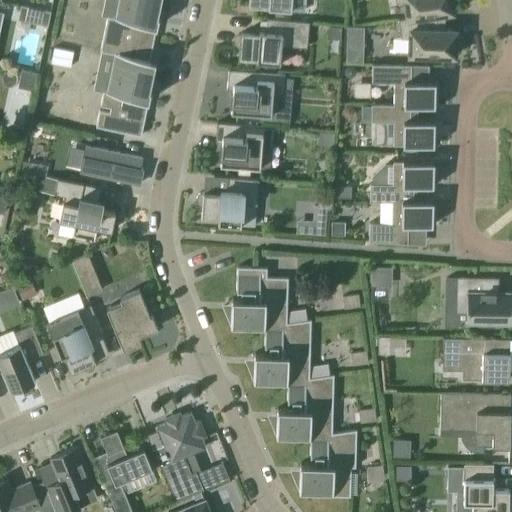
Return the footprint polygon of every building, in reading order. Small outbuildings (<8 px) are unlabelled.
[(157,0),(118,0),(115,16),(108,15),(101,50),(115,53),(115,52),(150,59),(159,15),(154,14),(157,0)] [(251,0),(252,2),(269,3),(268,7),(291,9),(292,0),(251,0)] [(408,17),(428,14),(453,10),(451,0),(395,0),(396,1),(406,1),(408,17)] [(48,24),(51,10),(22,4),(19,18),(48,24)] [(430,29),(429,21),(428,14),(408,17),(398,18),(401,37),(410,38),(410,53),(455,55),(456,29),(430,29)] [(239,46),(241,46),(240,55),(257,57),(257,60),(280,62),(281,44),(286,43),(307,45),(309,21),(267,18),(266,31),(259,30),(259,34),(242,33),(239,33),(238,33),(236,35),(236,36),(235,37),(235,38),(235,39),(235,41),(235,42),(236,43),(236,44),(237,45),(239,46)] [(328,25),(328,38),(341,38),(342,26),(328,25)] [(364,44),(347,44),(346,61),(363,62),(364,44)] [(71,66),(74,51),(54,47),(51,62),(67,65),(71,66)] [(152,59),(150,59),(115,52),(115,53),(107,90),(104,90),(101,105),(110,107),(109,110),(100,109),(96,125),(141,135),(151,90),(146,89),(152,59)] [(411,80),(411,64),(373,63),(372,82),(395,82),(394,104),(394,105),(411,105),(435,106),(435,81),(411,80)] [(37,71),(21,68),(18,86),(33,89),(37,71)] [(282,114),(283,93),(284,93),(285,73),(229,69),(227,88),(233,88),(231,110),(271,114),(271,113),(282,114)] [(355,94),(370,94),(370,81),(355,80),(355,94)] [(394,105),(394,104),(372,103),(372,104),(372,119),(372,121),(394,121),(393,144),(434,145),(435,120),(410,120),(411,105),(394,105)] [(270,167),(272,146),(273,146),(274,126),(218,121),(216,140),(222,141),(220,163),(260,166),(270,167)] [(319,130),(318,144),(335,146),(335,132),(319,130)] [(82,169),(139,182),(145,156),(89,144),(82,169)] [(434,186),(434,161),(393,160),(393,183),(370,183),(370,200),(392,201),(392,199),(409,200),(409,185),(434,186)] [(30,171),(42,174),(46,175),(48,165),(32,161),(30,171)] [(46,175),(42,174),(39,187),(39,189),(55,193),(55,190),(58,177),(46,175)] [(257,204),(259,178),(229,176),(228,189),(221,189),(220,192),(203,191),(201,191),(199,192),(198,193),(197,194),(196,195),(196,197),(196,198),(196,199),(196,200),(197,201),(198,202),(198,203),(199,204),(201,204),(202,205),(202,217),(218,219),(218,222),(241,224),(255,225),(256,204),(257,204)] [(82,196),(84,183),(58,177),(55,190),(66,193),(65,198),(64,198),(60,216),(75,220),(72,234),(94,239),(97,227),(111,230),(115,212),(101,209),(102,200),(82,196)] [(335,197),(352,197),(352,184),(335,184),(335,197)] [(433,200),(409,200),(392,199),(392,201),(392,222),(370,222),(369,240),(408,242),(409,224),(433,225),(433,200)] [(313,219),(312,233),(326,234),(326,220),(327,205),(314,204),(313,219)] [(345,235),(346,221),(331,220),(331,234),(345,235)] [(73,259),(87,295),(103,289),(88,253),(73,259)] [(373,283),(391,284),(393,266),(374,265),(373,283)] [(267,267),(255,266),(238,266),(237,290),(241,290),(241,298),(237,297),(237,309),(226,309),(233,325),(231,325),(231,329),(265,329),(287,330),(287,322),(288,276),(267,276),(267,267)] [(37,292),(30,277),(16,283),(23,298),(37,292)] [(511,291),(490,291),(490,278),(457,277),(456,311),(471,311),(471,320),(484,321),(484,324),(499,324),(499,321),(511,321),(511,291)] [(19,302),(13,287),(0,292),(0,295),(5,307),(19,302)] [(139,335),(158,327),(152,313),(150,314),(139,288),(120,296),(122,300),(107,307),(125,348),(142,341),(139,335)] [(71,370),(83,365),(83,367),(84,368),(85,369),(87,369),(88,369),(90,369),(91,369),(92,369),(94,368),(95,367),(95,366),(96,364),(96,363),(96,361),(96,360),(89,344),(92,343),(90,336),(102,331),(91,304),(54,319),(50,323),(50,329),(53,335),(61,356),(65,354),(71,370)] [(310,385),(310,377),(312,318),(287,322),(287,330),(265,329),(265,346),(270,346),(269,353),(260,352),(259,364),(248,364),(255,380),(254,380),(254,384),(288,385),(310,385)] [(0,362),(11,390),(36,380),(27,359),(44,352),(32,324),(15,332),(20,344),(0,351),(0,362)] [(390,334),(379,334),(378,352),(390,353),(390,334)] [(510,368),(511,368),(511,348),(511,337),(444,336),(443,358),(463,358),(463,378),(482,378),(482,382),(500,382),(500,378),(510,379),(510,368)] [(332,440),(333,432),(334,373),(310,377),(310,385),(288,385),(288,401),(292,401),(292,408),(282,408),(282,419),(271,419),(278,435),(277,435),(277,439),(311,440),(332,440)] [(510,445),(511,393),(441,392),(440,428),(476,429),(476,444),(483,445),(483,451),(484,451),(484,445),(510,445)] [(176,499),(205,488),(198,469),(200,468),(194,452),(205,447),(203,443),(206,442),(204,436),(207,435),(202,420),(198,422),(194,411),(158,426),(165,443),(155,447),(176,499)] [(351,495),(351,475),(351,465),(356,466),(357,428),(333,432),(332,440),(311,440),(310,456),(312,456),(312,463),(305,463),(305,474),(294,474),(301,490),(300,490),(299,494),(349,495),(351,495)] [(144,447),(127,454),(117,429),(101,436),(108,452),(95,458),(116,511),(133,511),(120,480),(153,467),(144,447)] [(411,456),(411,439),(394,438),(393,456),(411,456)] [(67,511),(81,506),(75,492),(94,484),(78,445),(51,456),(60,478),(45,485),(56,511),(67,511)] [(496,478),(493,478),(493,463),(464,462),(464,501),(473,501),(472,511),(508,511),(509,489),(493,488),(493,480),(496,480),(496,478)] [(397,464),(396,479),(411,479),(411,464),(397,464)] [(0,511),(23,511),(41,505),(30,480),(17,486),(19,489),(13,491),(8,478),(0,481),(0,511)] [(210,511),(205,500),(175,511),(210,511)]
